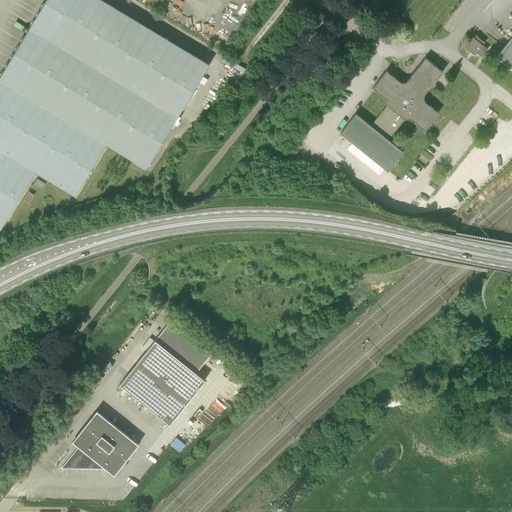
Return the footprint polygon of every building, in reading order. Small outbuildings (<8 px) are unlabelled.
[(133,160),(146,168),(209,64),(103,0),(45,0),(0,75),(0,227),(1,228),(35,172),(75,195),(105,143),(133,160)] [(481,57),(487,49),(482,45),(484,42),(483,41),(478,37),(475,35),(473,38),(472,36),(469,39),(468,39),(468,40),(468,41),(465,44),(467,46),(465,48),(468,50),(473,54),(472,54),(474,55),(476,53),(481,57)] [(511,36),(496,56),(511,69),(511,36)] [(355,114),(340,133),(387,171),(403,152),(388,140),(404,119),(410,118),(424,130),(438,112),(424,101),(423,95),(442,72),(425,58),(406,81),(400,82),(386,70),(372,88),(386,99),(387,105),(370,126),(355,114)] [(170,424),(205,380),(196,373),(213,352),(172,320),(120,384),(170,424)] [(100,420),(95,415),(79,435),(84,440),(61,468),(108,469),(113,463),(118,467),(135,447),(129,443),(131,440),(103,417),(100,420)]
